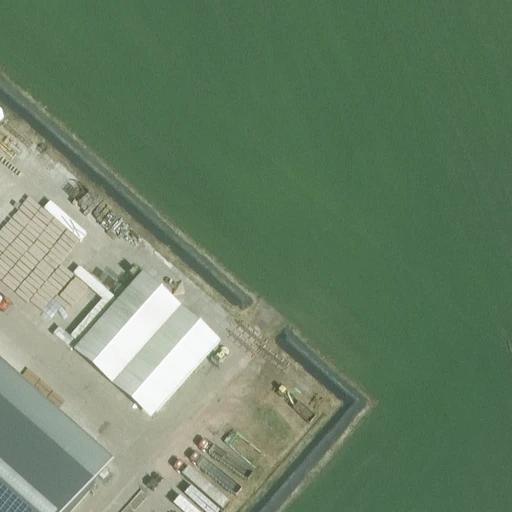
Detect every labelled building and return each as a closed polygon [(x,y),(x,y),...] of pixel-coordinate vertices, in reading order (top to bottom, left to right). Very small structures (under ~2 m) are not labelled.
[(88,348),(165,417),(236,339),(158,270),(88,348)] [(116,315),(139,289),(129,281),(106,307),(116,315)] [(245,290),(237,300),(251,311),(259,300),(245,290)] [(0,511),(71,511),(96,484),(0,399),(0,511)] [(213,491),(227,504),(239,491),(225,478),(213,491)]
